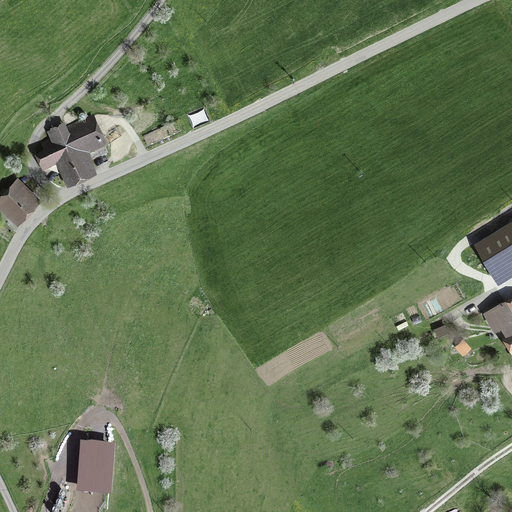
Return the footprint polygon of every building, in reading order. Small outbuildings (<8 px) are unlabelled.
[(91,144),(93,150),(105,144),(92,117),(65,130),(63,125),(48,132),(51,139),(41,143),(45,151),(37,155),(42,167),(60,159),(70,180),(90,170),(80,149),(91,144)] [(149,145),(185,127),(179,117),(144,135),(149,145)] [(17,180),(0,196),(0,204),(9,214),(12,212),(19,219),(35,203),(28,196),(31,193),(17,180)] [(511,226),(479,247),(495,272),(511,261),(511,226)] [(502,324),(511,340),(511,298),(502,305),(501,303),(485,312),(495,328),(502,324)] [(437,338),(450,332),(446,323),(433,329),(437,338)] [(462,349),(469,345),(466,341),(459,345),(462,349)] [(114,442),(81,440),(77,490),(110,493),(114,442)]
